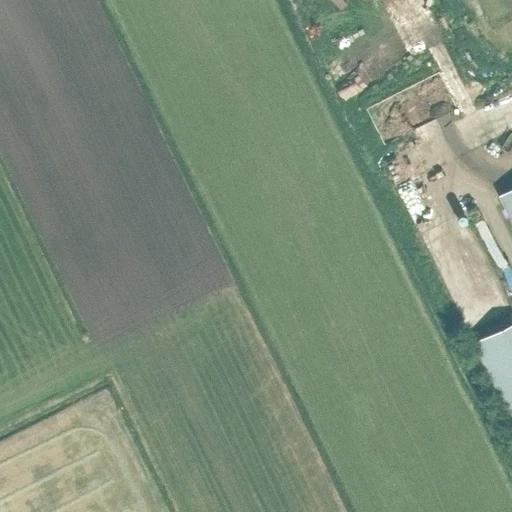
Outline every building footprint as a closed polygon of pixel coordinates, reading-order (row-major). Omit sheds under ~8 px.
[(380,88),(383,98),(368,102),(372,116),(445,95),(438,71),(380,88)] [(511,76),(460,108),(476,133),(511,110),(511,76)] [(437,149),(461,144),(453,109),(430,114),(437,149)] [(418,125),(378,146),(389,167),(429,146),(418,125)] [(471,216),(481,211),(467,185),(458,190),(471,216)] [(511,189),(499,196),(511,222),(511,189)] [(461,241),(446,249),(458,272),(473,264),(461,241)] [(511,424),(511,322),(472,342),(511,424)]
